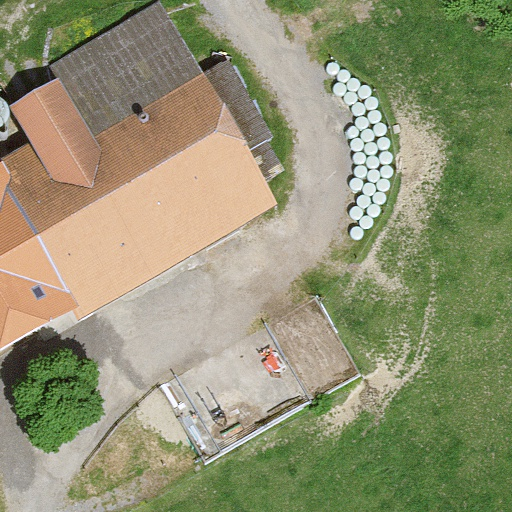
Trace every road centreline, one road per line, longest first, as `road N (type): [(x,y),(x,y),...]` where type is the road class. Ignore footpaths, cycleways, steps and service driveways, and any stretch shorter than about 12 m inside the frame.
road 1 (track): [(215,0),(298,136),(315,214),(291,252),(127,399),(39,511)]
road 2 (track): [(28,511),(0,386)]
